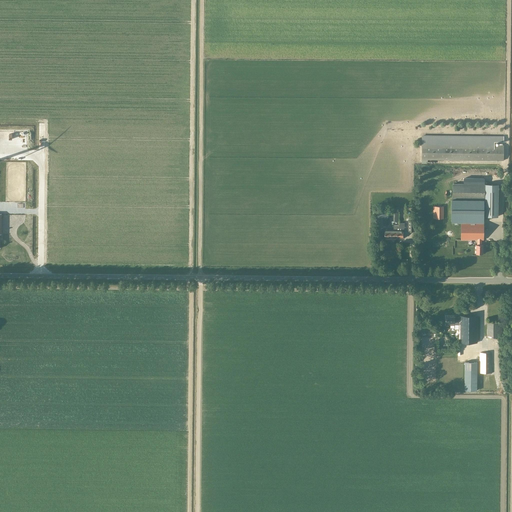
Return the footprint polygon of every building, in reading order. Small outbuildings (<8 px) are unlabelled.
[(420,137),(421,160),(502,160),(502,145),(493,145),(493,142),(502,142),(502,137),(420,137)] [(485,184),(452,183),(452,199),(484,200),(485,184)] [(497,216),(497,184),(485,184),(484,200),(483,216),(497,216)] [(483,216),(484,200),(452,199),(452,200),(450,199),(450,221),(461,221),(461,222),(483,222),(483,216)] [(443,219),(443,206),(433,206),(433,218),(443,219)] [(483,239),(483,222),(461,222),(461,239),(477,239),(477,244),(476,244),(476,254),(482,254),(482,244),(481,244),(481,239),(483,239)] [(459,324),(459,342),(477,342),(477,316),(459,316),(459,317),(454,317),(454,316),(445,316),(445,325),(455,325),(455,329),(459,329),(459,324)] [(499,337),(499,320),(487,320),(487,337),(499,337)] [(480,352),(479,373),(491,373),(491,365),(490,365),(490,352),(480,352)] [(477,390),(477,362),(464,362),(464,390),(477,390)]
